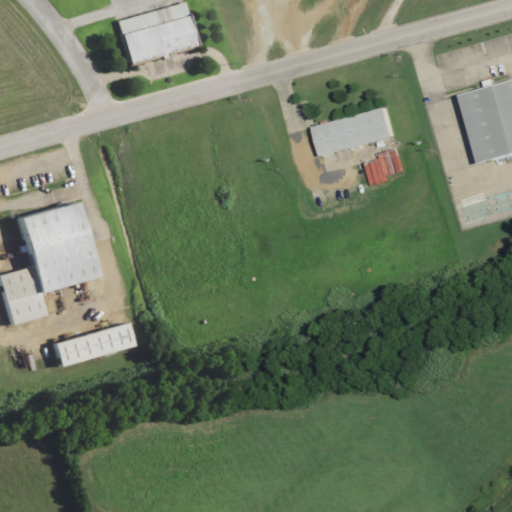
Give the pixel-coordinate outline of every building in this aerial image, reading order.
[(200,46),(189,3),(120,20),(131,64),(164,56),(164,55),(200,46)] [(511,80),(459,93),(476,164),(511,155),(511,80)] [(309,126),(316,155),(388,139),(382,109),(309,126)] [(39,317),(34,291),(88,279),(71,203),(12,216),(24,267),(0,272),(0,306),(4,325),(39,317)] [(129,347),(122,323),(47,342),(54,366),(129,347)]
